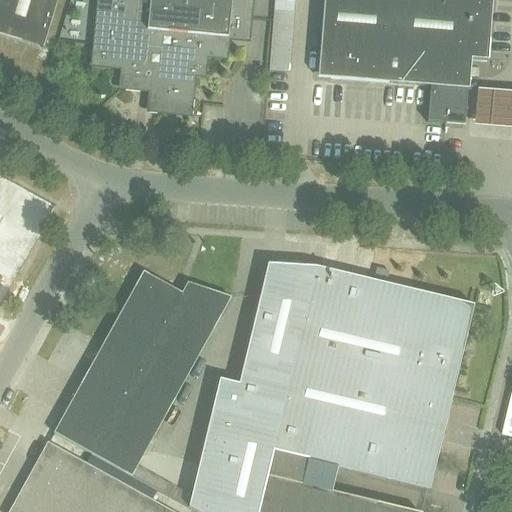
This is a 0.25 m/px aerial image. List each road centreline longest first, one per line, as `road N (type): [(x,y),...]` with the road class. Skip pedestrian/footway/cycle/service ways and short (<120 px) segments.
road 1 (unclassified): [(511,212),(106,181)]
road 2 (unclassified): [(0,376),(106,181)]
road 3 (unclassified): [(478,511),(511,370)]
road 4 (unclassified): [(106,181),(0,124)]
